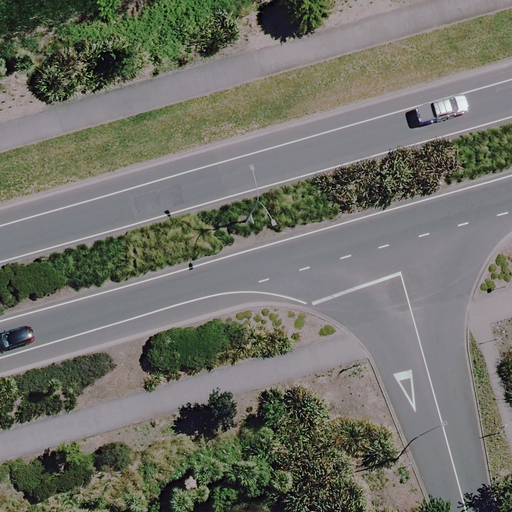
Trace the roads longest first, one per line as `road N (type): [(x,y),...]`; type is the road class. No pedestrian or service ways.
road 1 (secondary): [(0,242),(511,93)]
road 2 (secondary): [(386,230),(0,341)]
road 3 (residential): [(466,511),(386,230)]
road 4 (secondary): [(511,197),(386,230)]
